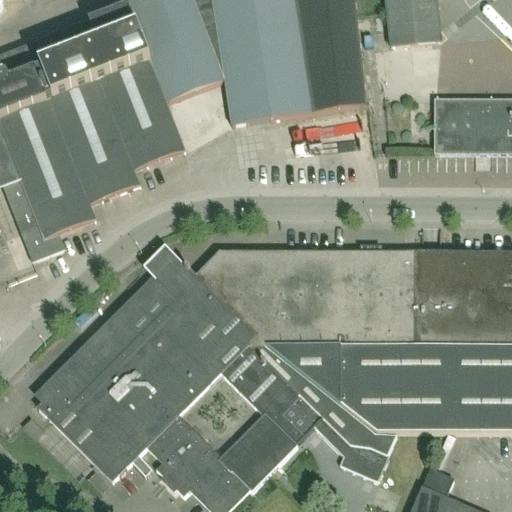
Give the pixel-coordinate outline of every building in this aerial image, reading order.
[(185,157),(161,94),(163,94),(168,107),(225,85),(232,131),(367,110),(355,0),(134,0),(128,2),(159,80),(156,81),(129,11),(70,34),(72,40),(69,41),(67,36),(0,61),(0,131),(21,185),(4,192),(33,267),(65,254),(59,239),(96,225),(90,210),(111,202),(140,191),(135,176),(185,157)] [(435,0),(386,0),(392,50),(393,50),(394,60),(380,61),(383,87),(417,83),(414,58),(411,58),(410,48),(440,45),(435,0)] [(511,159),(511,105),(435,105),(435,159),(439,160),(511,159)] [(83,231),(61,240),(66,255),(89,246),(83,231)] [(412,339),(411,260),(381,260),(381,256),(362,256),(362,260),(327,260),(221,260),(201,280),(260,338),(256,342),(341,411),(341,353),(359,353),(360,341),(412,339)] [(487,339),(487,260),(411,260),(412,339),(487,339)] [(511,338),(511,260),(487,260),(487,339),(511,338)] [(342,469),(377,485),(391,452),(376,438),(341,411),(256,342),(260,338),(201,280),(197,284),(190,276),(191,275),(188,271),(186,273),(183,270),(44,410),(40,413),(32,405),(31,406),(113,487),(119,481),(120,482),(127,475),(126,474),(148,452),(164,468),(157,475),(164,482),(165,481),(178,494),(177,495),(184,502),(192,495),(208,511),(232,511),(250,494),(253,497),(298,451),(295,449),(303,441),(301,440),(312,428),(346,461),(342,469)] [(511,338),(487,339),(412,339),(360,341),(359,353),(341,353),(341,411),(376,438),(391,452),(397,438),(511,438),(511,338)] [(468,511),(446,502),(454,484),(431,474),(423,492),(413,511),(468,511)]
